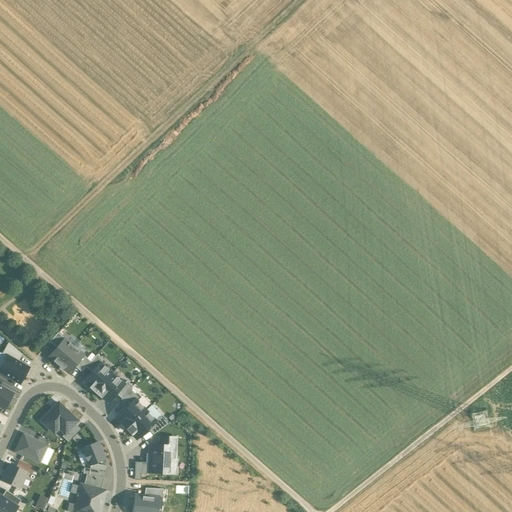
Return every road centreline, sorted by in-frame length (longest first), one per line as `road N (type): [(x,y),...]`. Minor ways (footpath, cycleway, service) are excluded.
road 1 (track): [(0,239),(310,511)]
road 2 (track): [(23,260),(299,0)]
road 3 (residential): [(0,450),(43,368),(98,420),(114,452),(120,472),(112,511)]
road 4 (track): [(331,511),(511,369)]
